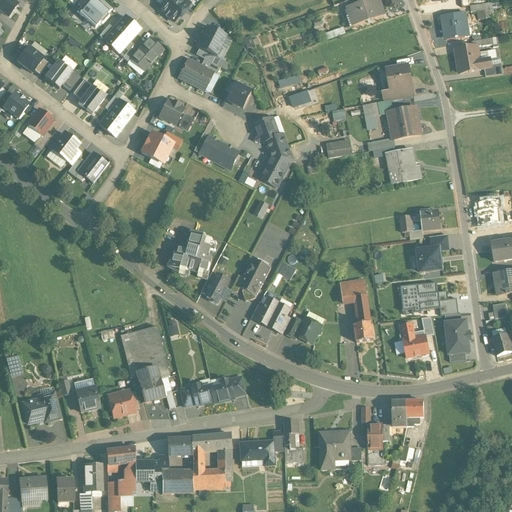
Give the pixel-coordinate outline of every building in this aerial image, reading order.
[(12,3),(8,0),(0,0),(0,12),(8,18),(17,6),(12,3)] [(107,17),(112,12),(101,2),(101,3),(97,0),(83,0),(77,6),(80,9),(77,13),(80,16),(96,30),(100,25),(102,26),(108,18),(107,17)] [(182,0),(167,0),(158,10),(173,24),(179,17),(181,19),(188,10),(187,9),(189,6),(182,0)] [(376,0),(368,3),(347,10),(352,27),(384,17),(379,2),(378,0),(376,0)] [(477,13),(477,20),(485,19),(485,15),(492,15),(491,4),(470,5),(470,13),(477,13)] [(465,14),(453,15),(453,17),(441,19),(443,28),(445,28),(446,41),(465,38),(463,22),(466,22),(465,14)] [(132,25),(125,19),(113,32),(104,43),(111,49),(132,25)] [(132,25),(111,49),(118,56),(128,45),(139,32),(132,25)] [(104,43),(113,32),(109,27),(99,38),(104,43)] [(225,38),(206,29),(203,36),(201,35),(198,41),(200,42),(196,49),(199,50),(215,59),(225,38)] [(343,30),(326,36),(328,42),(345,36),(343,30)] [(259,45),(256,37),(243,41),(246,50),(259,45)] [(135,56),(130,61),(144,73),(163,52),(149,40),(135,56)] [(491,40),(481,41),(482,48),(493,46),(491,40)] [(132,49),(128,45),(118,56),(123,60),(130,51),(132,49)] [(478,47),(466,49),(467,51),(455,53),(456,62),(458,62),(460,75),(478,72),(477,63),(476,56),(479,55),(478,47)] [(43,61),(28,50),(17,65),(32,76),(34,73),(43,61)] [(215,59),(199,50),(195,57),(204,61),(211,65),(215,59)] [(130,61),(135,56),(130,51),(123,60),(128,64),(130,61)] [(48,65),(43,61),(34,73),(39,77),(48,65)] [(211,65),(204,61),(200,68),(213,75),(216,77),(220,70),(211,65)] [(482,62),(477,63),(478,72),(484,71),(491,70),(491,67),(490,61),(482,62)] [(200,68),(188,62),(178,80),(203,93),(213,75),(200,68)] [(58,63),(44,80),(58,91),(61,88),(72,73),(58,63)] [(500,65),(491,67),(491,70),(484,71),(485,78),(502,76),(500,65)] [(409,67),(388,71),(392,91),(388,92),(388,94),(413,89),(409,67)] [(72,73),(61,88),(69,94),(80,80),(72,73)] [(300,76),(278,83),(280,89),(301,83),(300,76)] [(83,82),(72,96),(80,102),(91,88),(83,82)] [(225,92),(231,95),(235,85),(236,84),(231,82),(225,92)] [(251,93),(235,85),(231,95),(227,102),(243,110),(251,93)] [(105,99),(91,88),(80,102),(77,106),(91,117),(105,99)] [(413,89),(388,94),(390,102),(414,98),(413,89)] [(5,94),(0,100),(0,112),(1,113),(3,110),(12,98),(5,94)] [(18,100),(14,96),(12,98),(3,110),(6,113),(4,117),(10,121),(12,118),(17,121),(28,107),(22,103),(23,102),(19,99),(18,100)] [(109,113),(118,103),(113,99),(104,110),(109,113)] [(125,109),(118,103),(109,113),(98,128),(106,134),(125,109)] [(173,104),(172,105),(167,103),(159,118),(160,119),(161,121),(165,123),(167,123),(176,127),(184,111),(178,109),(179,107),(173,104)] [(378,104),(363,107),(366,120),(380,117),(378,104)] [(192,120),(197,112),(190,107),(185,115),(192,120)] [(125,109),(106,134),(114,140),(134,115),(125,109)] [(393,113),(388,114),(388,115),(393,141),(421,136),(416,109),(393,113)] [(347,123),(345,111),(332,114),(334,125),(347,123)] [(39,112),(27,128),(40,138),(44,133),(52,122),(39,112)] [(178,128),(187,133),(193,122),(184,118),(178,128)] [(376,118),(366,120),(368,131),(378,129),(376,118)] [(279,138),(273,120),(254,127),(258,138),(256,143),(261,145),(261,146),(266,144),(270,154),(287,148),(283,136),(279,138)] [(40,138),(33,147),(41,153),(45,148),(51,139),(44,133),(40,138)] [(171,149),(173,146),(163,141),(151,135),(147,143),(146,142),(144,148),(145,148),(141,155),(163,166),(171,149)] [(171,149),(178,152),(182,143),(166,135),(163,141),(173,146),(171,149)] [(51,139),(45,148),(51,153),(60,141),(54,136),(51,139)] [(60,141),(51,153),(52,152),(65,162),(65,163),(65,164),(74,152),(78,147),(64,136),(60,141)] [(202,136),(194,152),(199,155),(207,139),(202,136)] [(228,149),(217,143),(217,142),(216,142),(214,141),(213,141),(208,138),(207,139),(199,155),(199,156),(230,172),(239,156),(238,154),(232,150),(231,150),(229,149),(229,148),(228,149)] [(392,141),(373,144),(375,152),(393,149),(392,141)] [(350,143),(327,147),(329,160),(352,156),(350,143)] [(287,148),(270,154),(272,160),(261,181),(277,190),(292,161),(287,148)] [(393,149),(375,152),(376,160),(386,158),(386,157),(394,155),(393,149)] [(74,152),(65,164),(72,168),(81,157),(74,152)] [(394,155),(386,157),(386,158),(391,186),(421,181),(419,170),(415,170),(412,152),(394,155)] [(107,167),(92,155),(85,165),(78,174),(93,185),(107,167)] [(78,174),(85,165),(78,160),(72,168),(67,174),(74,179),(78,174)] [(238,182),(253,189),(256,182),(247,178),(249,175),(243,172),(238,182)] [(479,196),(480,204),(496,202),(495,195),(495,194),(479,196)] [(480,220),(481,228),(482,228),(502,226),(500,211),(503,211),(501,202),(501,201),(496,202),(480,204),(477,204),(479,213),(477,213),(478,220),(480,220)] [(262,219),(268,206),(259,202),(253,215),(262,219)] [(422,233),(441,231),(439,213),(426,215),(426,212),(420,212),(422,233)] [(412,216),(401,218),(403,235),(409,234),(414,233),(412,216)] [(422,233),(414,233),(409,234),(410,242),(423,240),(422,233)] [(207,238),(192,234),(189,246),(182,245),(179,256),(175,255),(168,269),(179,275),(179,276),(186,277),(187,272),(200,275),(199,281),(202,282),(204,276),(207,277),(212,259),(209,258),(211,250),(215,251),(217,246),(212,245),(213,241),(206,240),(207,238)] [(439,251),(439,253),(449,252),(447,237),(429,239),(431,252),(439,251)] [(510,243),(491,246),(494,264),(504,263),(503,260),(511,258),(511,254),(510,243)] [(431,252),(418,253),(420,275),(442,272),(439,253),(439,251),(431,252)] [(244,280),(239,290),(240,290),(244,292),(243,294),(246,303),(255,300),(271,270),(254,261),(244,280)] [(281,264),(272,286),(277,288),(281,277),(291,282),(296,270),(281,264)] [(511,273),(494,276),(497,298),(511,295),(511,273)] [(219,280),(215,281),(215,282),(207,297),(206,298),(213,302),(212,303),(217,306),(229,282),(220,278),(219,280)] [(239,278),(231,292),(237,295),(240,290),(239,290),(244,280),(239,278)] [(209,279),(201,294),(207,297),(215,282),(209,279)] [(364,282),(349,284),(349,288),(341,289),(343,305),(356,303),(360,327),(371,326),(364,282)] [(402,312),(402,314),(412,312),(412,316),(421,315),(421,312),(441,310),(440,303),(439,295),(438,295),(437,285),(409,288),(410,300),(402,301),(403,312),(402,312)] [(257,322),(257,323),(267,329),(279,307),(268,301),(265,308),(257,322)] [(441,310),(442,319),(445,318),(459,317),(457,301),(440,303),(441,310)] [(260,305),(252,320),(257,322),(265,308),(260,305)] [(506,306),(493,308),(494,315),(495,322),(508,320),(506,306)] [(279,307),(267,329),(277,334),(278,333),(285,318),(289,312),(279,307)] [(446,327),(462,325),(461,316),(459,317),(445,318),(446,327)] [(285,318),(278,333),(284,336),(291,321),(285,318)] [(291,321),(284,336),(295,342),(297,338),(296,338),(302,326),(292,320),(291,321)] [(426,340),(434,338),(431,320),(422,322),(426,340)] [(321,329),(305,321),(302,326),(296,338),(297,338),(313,346),(317,338),(320,338),(322,334),(320,332),(321,329)] [(462,325),(446,327),(449,357),(465,355),(469,355),(468,344),(471,343),(470,336),(468,336),(466,324),(462,325)] [(167,328),(169,337),(179,336),(177,326),(167,328)] [(360,327),(354,328),(356,345),(373,343),(371,326),(360,327)] [(412,327),(401,329),(404,343),(414,341),(412,327)] [(498,328),(501,338),(507,336),(505,327),(498,328)] [(157,329),(136,334),(144,364),(138,366),(140,373),(140,374),(157,369),(160,380),(160,381),(171,378),(157,329)] [(256,335),(260,341),(266,337),(262,331),(256,335)] [(136,334),(120,339),(127,368),(138,366),(144,364),(136,334)] [(497,358),(511,354),(507,336),(501,338),(492,340),(497,358)] [(414,341),(404,343),(407,361),(429,357),(425,339),(414,341)] [(465,355),(449,357),(450,365),(466,363),(465,355)] [(4,361),(9,379),(21,375),(16,357),(4,361)] [(138,366),(127,368),(131,381),(138,379),(141,378),(140,374),(140,373),(138,366)] [(157,369),(140,374),(141,378),(138,379),(140,385),(160,380),(157,369)] [(242,379),(230,382),(234,399),(246,396),(242,379)] [(160,380),(140,385),(145,404),(165,399),(160,381),(160,380)] [(212,390),(215,403),(215,405),(234,401),(234,399),(230,382),(229,382),(220,384),(221,388),(212,390)] [(70,397),(67,383),(58,385),(61,399),(70,397)] [(201,387),(192,389),(197,406),(197,407),(215,403),(212,390),(212,388),(202,391),(201,387)] [(192,389),(180,392),(184,409),(197,406),(192,389)] [(94,390),(77,394),(82,415),(99,411),(94,390)] [(170,392),(164,394),(169,411),(175,409),(170,392)] [(54,394),(38,399),(39,403),(22,407),(27,426),(44,421),(45,424),(61,420),(54,394)] [(139,412),(134,394),(130,395),(134,413),(139,412)] [(130,395),(117,399),(118,402),(110,404),(115,420),(122,418),(123,420),(128,418),(127,415),(134,413),(130,395)] [(406,404),(392,404),(392,429),(407,429),(407,428),(407,421),(406,404)] [(423,404),(406,404),(407,421),(420,421),(423,421),(423,404)] [(371,411),(362,411),(362,425),(367,425),(367,423),(370,423),(371,411)] [(420,421),(407,421),(407,428),(407,429),(414,429),(414,427),(420,426),(420,421)] [(298,424),(285,425),(286,449),(295,448),(295,437),(299,437),(298,424)] [(383,428),(368,428),(368,452),(383,452),(383,444),(383,428)] [(284,435),(274,435),(275,445),(275,455),(285,455),(284,449),(284,435)] [(351,438),(329,439),(328,435),(321,435),(322,473),(335,473),(335,461),(351,460),(351,451),(351,438)] [(231,437),(193,440),(193,453),(203,453),(219,452),(219,454),(232,453),(233,453),(231,437)] [(193,440),(166,441),(167,445),(167,446),(167,456),(168,459),(193,458),(193,453),(193,440)] [(275,445),(254,445),(242,446),(243,465),(265,464),(266,469),(276,468),(275,455),(275,445)] [(286,449),(284,449),(285,455),(285,465),(296,464),(295,451),(295,448),(286,449)] [(416,452),(403,449),(400,462),(414,465),(415,458),(416,452)] [(134,451),(121,453),(122,462),(128,462),(134,461),(134,451)] [(362,451),(351,451),(351,460),(352,464),(362,463),(362,451)] [(383,452),(368,452),(368,468),(384,468),(383,452)] [(121,453),(107,454),(107,468),(106,468),(106,475),(116,475),(116,468),(121,467),(123,465),(122,462),(121,453)] [(203,453),(193,453),(193,458),(194,475),(204,474),(203,453)] [(232,453),(219,454),(219,463),(221,465),(221,474),(226,474),(232,474),(232,453)] [(153,465),(134,465),(134,485),(149,484),(149,494),(161,494),(160,475),(167,475),(167,474),(168,474),(168,459),(158,459),(158,462),(153,462),(153,465)] [(351,460),(335,461),(335,473),(352,472),(352,464),(351,460)] [(134,461),(128,462),(128,469),(124,475),(124,485),(118,485),(118,500),(131,499),(132,499),(132,495),(134,495),(134,490),(134,485),(134,481),(134,465),(134,461)] [(91,468),(84,468),(85,494),(92,494),(92,492),(101,492),(101,467),(91,468)] [(168,474),(167,474),(167,475),(160,475),(161,494),(161,497),(194,496),(194,493),(194,475),(194,474),(168,474)] [(194,475),(194,493),(226,491),(226,484),(226,474),(221,474),(204,474),(194,475)] [(45,482),(18,484),(20,502),(21,502),(21,505),(46,503),(45,482)] [(72,484),(57,484),(57,506),(72,506),(72,484)] [(118,485),(107,486),(106,511),(118,511),(119,509),(132,509),(132,503),(131,499),(118,500),(118,485)] [(89,511),(88,497),(78,497),(79,511),(89,511)] [(12,498),(5,498),(4,511),(13,511),(13,503),(13,502),(12,498)] [(20,502),(13,502),(13,503),(13,511),(21,511),(21,505),(21,502),(20,502)]
